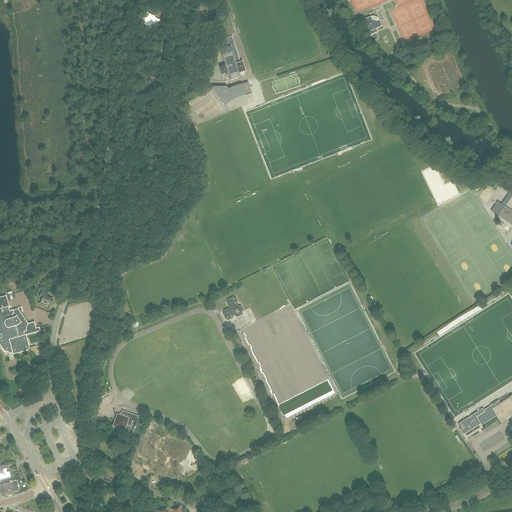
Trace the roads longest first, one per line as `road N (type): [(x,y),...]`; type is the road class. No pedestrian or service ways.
road 1 (unclassified): [(198,0),(188,76),(109,164),(87,239)]
road 2 (unclassified): [(5,417),(47,384),(54,331),(87,239)]
road 3 (residential): [(46,486),(77,472),(205,511)]
road 4 (track): [(101,20),(103,151),(111,161)]
